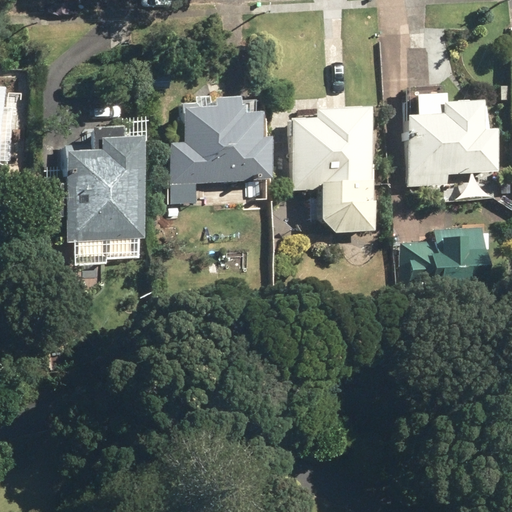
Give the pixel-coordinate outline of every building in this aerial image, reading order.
[(202,110),(172,111),(173,143),(160,144),(162,185),(261,180),(258,139),(248,139),(247,113),(227,114),(226,97),(202,99),(202,110)] [(429,116),(391,117),(395,186),(433,184),(433,174),(486,172),(484,132),(470,132),(468,101),(428,103),(429,116)] [(358,108),(303,110),(303,119),(279,119),(281,190),(307,189),(308,219),(323,232),(362,231),(358,108)] [(90,152),(54,154),(58,243),(137,239),(132,138),(90,140),(90,152)] [(511,172),(501,173),(504,216),(511,215),(511,172)] [(422,242),(395,243),(397,296),(474,293),(471,229),(422,230),(422,242)]
